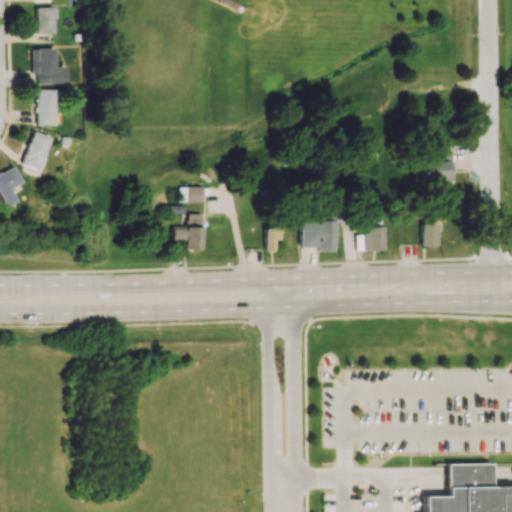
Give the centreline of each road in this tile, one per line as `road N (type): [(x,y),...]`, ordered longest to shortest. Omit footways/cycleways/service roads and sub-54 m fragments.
road 1 (secondary): [(511,271),(0,285)]
road 2 (secondary): [(0,314),(511,301)]
road 3 (residential): [(488,0),(489,302)]
road 4 (residential): [(281,472),(296,432),(292,321),(280,306)]
road 5 (residential): [(281,472),(269,426),(269,321),(280,306)]
